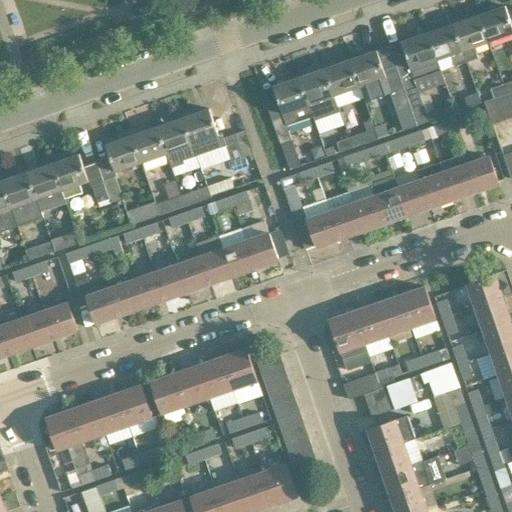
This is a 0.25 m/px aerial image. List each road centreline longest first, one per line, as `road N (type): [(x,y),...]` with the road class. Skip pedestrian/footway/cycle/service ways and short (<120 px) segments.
road 1 (residential): [(0,118),(342,0)]
road 2 (residential): [(8,399),(291,299)]
road 3 (residential): [(291,299),(491,232),(511,237)]
road 4 (residential): [(363,511),(291,299)]
